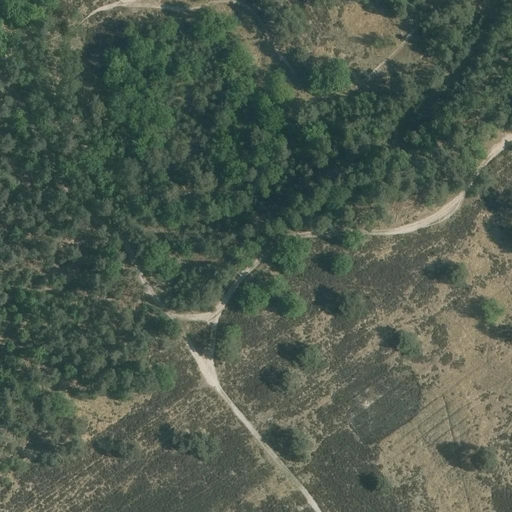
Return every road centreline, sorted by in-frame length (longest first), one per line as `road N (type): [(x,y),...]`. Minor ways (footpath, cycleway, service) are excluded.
road 1 (track): [(0,269),(30,292),(160,305),(319,511)]
road 2 (track): [(511,141),(445,209),(408,233),(282,241),(221,305),(210,377)]
road 3 (track): [(0,77),(82,206),(126,242),(160,305)]
road 4 (track): [(0,53),(113,3)]
